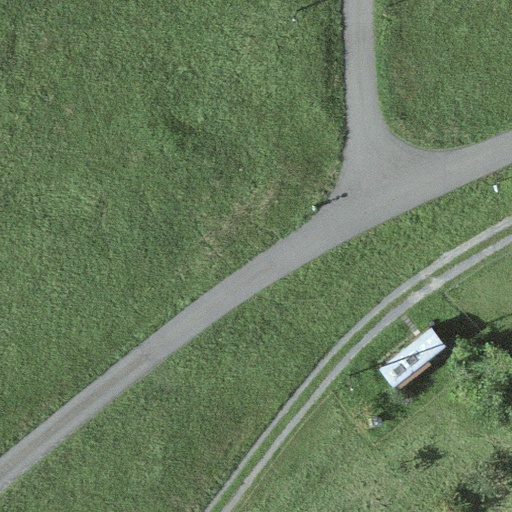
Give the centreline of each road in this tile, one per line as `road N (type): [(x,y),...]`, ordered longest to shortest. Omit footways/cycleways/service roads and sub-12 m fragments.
road 1 (residential): [(511,144),(373,207),(197,309),(0,476)]
road 2 (track): [(511,234),(409,291),(312,388),(215,511)]
